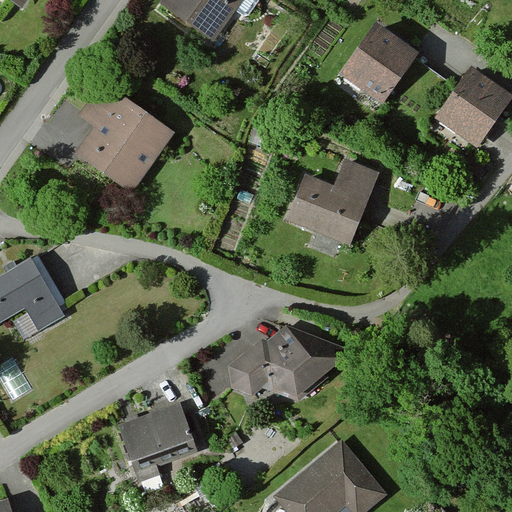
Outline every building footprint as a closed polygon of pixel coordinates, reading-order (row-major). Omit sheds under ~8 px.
[(23,0),(4,0),(18,9),(23,0)] [(210,41),(238,0),(161,0),(158,5),(210,41)] [(413,57),(372,28),(337,77),(378,106),(413,57)] [(433,112),(455,82),(418,55),(396,85),(433,112)] [(509,100),(467,70),(431,120),(473,150),(509,100)] [(170,136),(98,86),(76,117),(91,127),(71,155),(128,195),(170,136)] [(330,188),(302,177),(284,222),(346,248),(376,175),(341,160),(330,188)] [(60,320),(27,262),(14,269),(11,263),(0,269),(0,272),(2,275),(0,276),(0,324),(20,313),(22,317),(10,324),(20,342),(60,320)] [(266,343),(258,341),(225,368),(229,394),(249,398),(267,383),(269,393),(292,402),(327,371),(318,339),(283,328),(266,343)] [(192,456),(176,407),(135,421),(134,418),(120,423),(121,426),(114,428),(134,487),(156,479),(153,470),(192,456)] [(363,511),(382,496),(336,442),(268,500),(278,511),(337,511),(341,509),(343,511),(363,511)]
